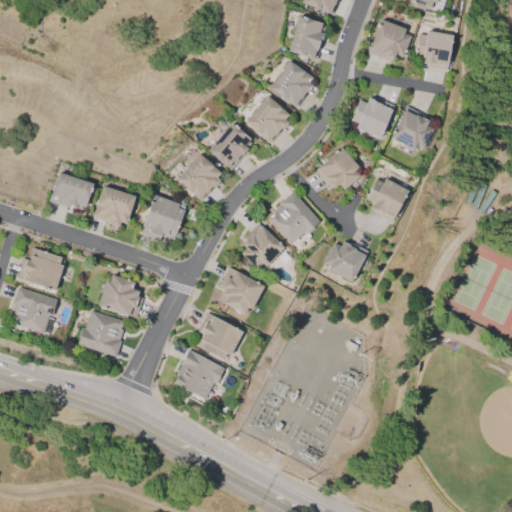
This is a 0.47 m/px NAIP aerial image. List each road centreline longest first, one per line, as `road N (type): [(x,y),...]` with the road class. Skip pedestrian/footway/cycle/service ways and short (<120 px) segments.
road 1 (residential): [(122,413),(216,224),(249,182),(307,141),(327,110),(362,0)]
road 2 (secondary): [(306,511),(122,413),(0,370)]
road 3 (residential): [(185,274),(0,211)]
